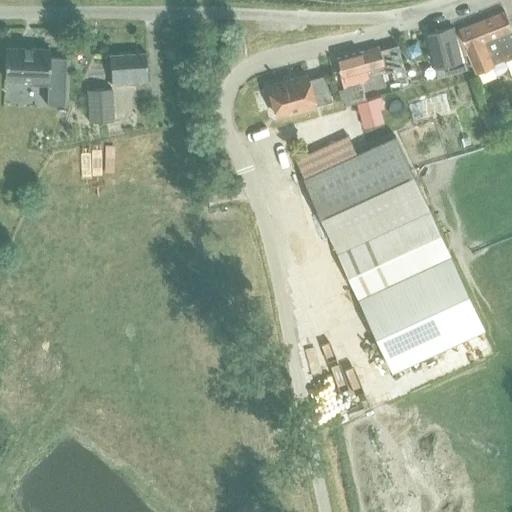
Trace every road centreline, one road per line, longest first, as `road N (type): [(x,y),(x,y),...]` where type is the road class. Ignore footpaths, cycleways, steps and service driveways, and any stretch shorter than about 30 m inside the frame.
road 1 (unclassified): [(319,511),(256,204),(225,119),(224,90),(247,69),(413,18)]
road 2 (residential): [(413,18),(0,13)]
